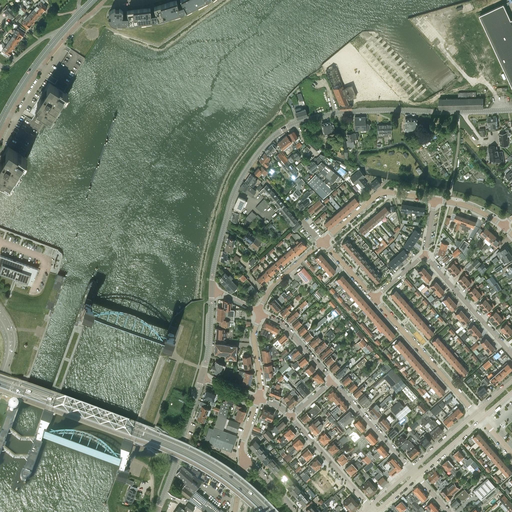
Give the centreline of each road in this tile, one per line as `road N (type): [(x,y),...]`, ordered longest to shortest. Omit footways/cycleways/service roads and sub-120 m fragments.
road 1 (unclassified): [(211,289),(236,185),(278,131),(340,111),(500,110)]
road 2 (tertiary): [(276,511),(232,472),(188,447),(0,376)]
road 3 (primary): [(268,511),(186,452),(0,383)]
road 4 (residential): [(474,414),(373,299)]
road 5 (residential): [(511,354),(423,251)]
road 6 (residential): [(322,241),(377,194),(433,200)]
